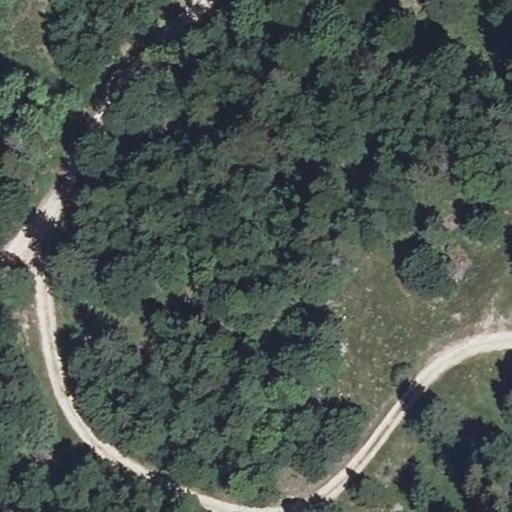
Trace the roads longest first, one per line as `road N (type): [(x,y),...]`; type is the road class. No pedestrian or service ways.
road 1 (track): [(33,224),(59,383),(75,421),(97,448),(143,478),(225,511)]
road 2 (track): [(214,0),(143,66),(33,224)]
road 3 (track): [(303,511),(366,462),(438,374),(462,358),(511,346)]
